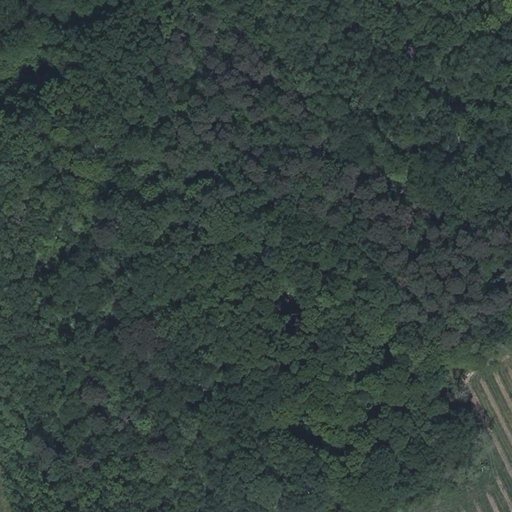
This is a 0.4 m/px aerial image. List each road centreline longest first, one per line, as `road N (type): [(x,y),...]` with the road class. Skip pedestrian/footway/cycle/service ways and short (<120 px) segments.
road 1 (track): [(511,214),(374,179),(305,92),(225,32),(146,38),(0,139)]
road 2 (track): [(421,511),(497,473),(475,404),(511,345)]
